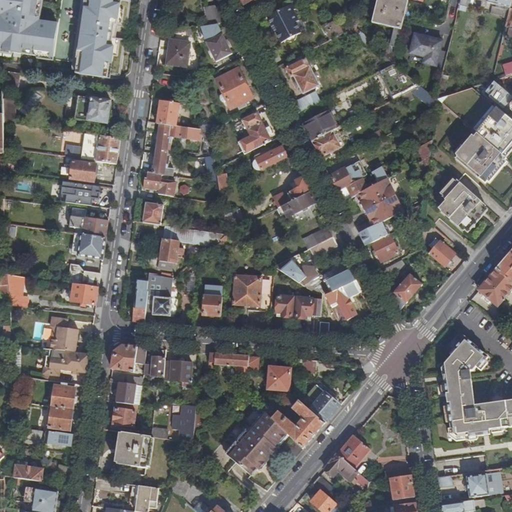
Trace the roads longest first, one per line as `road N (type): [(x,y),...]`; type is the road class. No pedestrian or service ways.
road 1 (residential): [(402,353),(229,0)]
road 2 (residential): [(152,0),(107,335)]
road 3 (residential): [(107,335),(402,353)]
road 4 (tertiary): [(268,511),(402,353)]
road 5 (residential): [(107,335),(81,511)]
road 6 (tertiary): [(402,353),(511,225)]
road 7 (residential): [(402,353),(427,511)]
